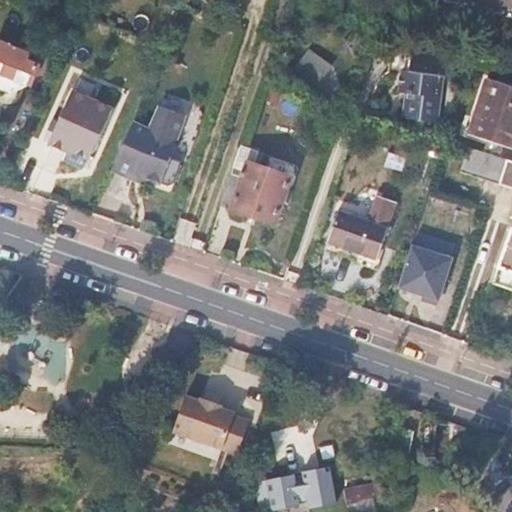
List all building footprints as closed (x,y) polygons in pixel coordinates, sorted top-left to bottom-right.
[(56,33),(64,9),(52,5),(44,29),(56,33)] [(64,9),(56,33),(68,37),(76,14),(64,9)] [(132,30),(114,24),(110,38),(127,44),(132,30)] [(30,53),(5,45),(0,43),(0,73),(2,74),(0,79),(0,89),(14,95),(19,82),(31,87),(33,81),(38,65),(30,53)] [(321,86),(335,65),(308,48),(294,69),(321,86)] [(442,121),(453,56),(418,51),(415,69),(407,68),(404,90),(411,91),(408,115),(442,121)] [(511,86),(487,77),(469,133),(511,147),(511,86)] [(49,143),(67,151),(69,149),(87,157),(86,160),(87,161),(98,138),(112,107),(73,90),(59,121),(54,132),(49,143)] [(174,156),(184,125),(180,123),(183,112),(182,111),(163,104),(152,129),(135,121),(114,168),(136,177),(138,173),(172,185),(179,182),(186,160),(174,156)] [(184,125),(188,113),(183,112),(180,123),(184,125)] [(54,132),(59,121),(53,119),(48,129),(54,132)] [(234,171),(223,204),(277,223),(292,179),(256,166),(261,151),(246,146),(237,172),(234,171)] [(464,172),(502,185),(510,161),(472,148),(464,172)] [(87,157),(69,149),(68,151),(64,159),(82,167),(86,160),(87,157)] [(502,185),(511,188),(511,161),(510,161),(502,185)] [(339,209),(328,240),(377,258),(398,199),(378,192),(368,220),(339,209)] [(511,229),(492,282),(511,288),(511,229)] [(450,258),(413,246),(400,289),(421,296),(420,301),(435,306),(450,258)] [(178,428),(242,451),(253,416),(238,412),(239,409),(224,405),(224,400),(205,394),(204,397),(190,393),(178,428)] [(415,428),(394,425),(389,458),(411,461),(415,428)] [(293,472),(255,482),(262,511),(267,511),(300,505),(298,502),(310,499),(312,509),(339,502),(328,463),(301,469),(303,475),(294,478),(293,472)] [(351,499),(350,502),(382,494),(386,477),(348,486),(351,499)] [(511,511),(511,484),(508,479),(493,489),(508,511),(511,511)] [(350,502),(352,511),(386,511),(382,494),(350,502)]
